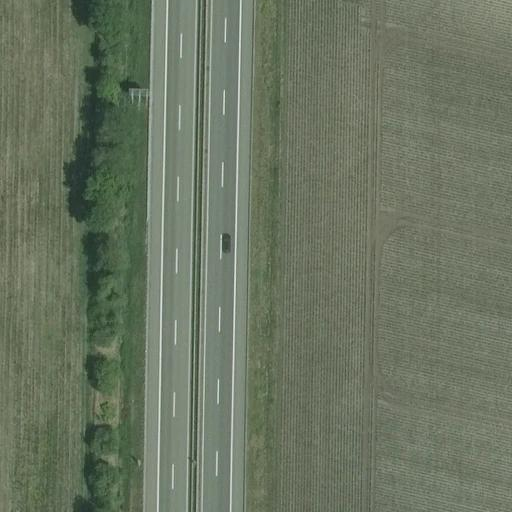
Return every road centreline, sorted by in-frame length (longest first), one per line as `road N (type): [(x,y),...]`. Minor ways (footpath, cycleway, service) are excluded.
road 1 (motorway): [(218,511),(231,0)]
road 2 (motorway): [(186,0),(173,511)]
